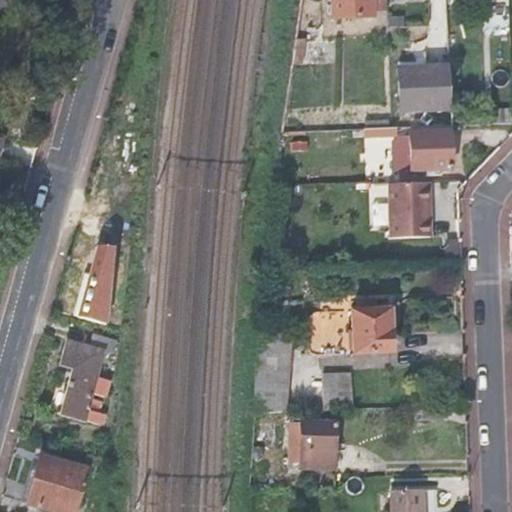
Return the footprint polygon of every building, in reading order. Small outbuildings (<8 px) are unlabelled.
[(371,0),(330,0),(330,17),(372,17),(372,9),(371,0)] [(385,0),(371,0),(372,9),(386,9),(385,0)] [(451,107),(450,66),(398,69),(400,110),(451,107)] [(511,122),(511,108),(491,110),(491,124),(511,122)] [(412,117),(413,127),(441,125),(440,115),(412,117)] [(413,127),(408,127),(409,132),(398,133),(394,137),(396,170),(451,168),(449,126),(441,125),(413,127)] [(426,181),(384,183),(387,238),(428,236),(426,181)] [(91,245),(88,320),(111,321),(114,246),(91,245)] [(263,264),(249,262),(248,276),(261,277),(263,264)] [(351,311),(352,353),(391,352),(390,309),(375,310),(375,301),(359,302),(359,312),(351,311)] [(91,394),(97,375),(103,350),(114,354),(118,339),(94,333),(90,346),(68,340),(62,361),(76,365),(63,413),(103,425),(106,413),(100,412),(102,400),(90,398),(91,394)] [(254,400),(288,403),(292,354),(258,351),(257,355),(254,400)] [(325,410),(350,408),(348,371),(321,373),(322,410),(325,410)] [(107,378),(97,375),(91,394),(102,396),(107,378)] [(288,408),(288,403),(254,400),(254,405),(288,408)] [(447,404),(421,405),(421,420),(447,419),(447,404)] [(299,465),(299,419),(288,419),(288,465),(299,465)] [(334,466),(336,423),(302,422),(302,467),(334,466)] [(59,511),(74,511),(88,468),(40,454),(26,501),(59,511)] [(390,511),(422,511),(421,489),(390,491),(390,511)]
